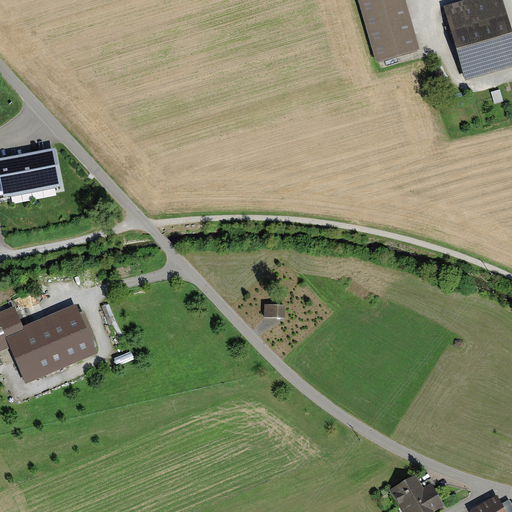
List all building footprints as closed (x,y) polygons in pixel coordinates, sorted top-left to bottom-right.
[(358,0),(376,63),(419,51),(404,0),(358,0)] [(511,37),(501,0),(474,0),(445,8),(466,82),(511,69),(511,37)] [(24,157),(0,161),(0,178),(4,199),(62,188),(55,151),(24,157)] [(287,305),(264,304),(264,318),(287,318),(287,305)] [(13,308),(0,314),(0,352),(11,348),(27,384),(94,356),(74,309),(23,331),(13,308)] [(417,476),(389,491),(400,511),(435,511),(444,507),(431,484),(424,488),(417,476)] [(489,502),(471,511),(511,511),(511,507),(507,500),(501,503),(498,497),(489,502)]
